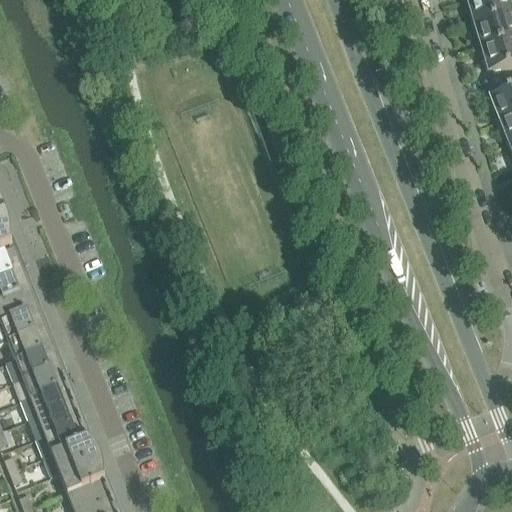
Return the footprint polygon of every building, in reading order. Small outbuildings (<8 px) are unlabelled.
[(480,0),(467,4),(474,29),(511,17),(511,16),(511,17),(506,0),(480,0)] [(511,17),(474,29),(482,53),(511,43),(511,17)] [(511,43),(482,53),(489,78),(511,70),(511,43)] [(500,126),(511,120),(511,93),(509,94),(490,102),(500,126)] [(511,120),(500,126),(509,149),(511,148),(511,120)] [(2,209),(0,209),(0,231),(10,228),(8,223),(7,218),(5,214),(2,209)] [(10,228),(0,231),(0,254),(13,250),(12,249),(12,246),(12,242),(12,238),(11,235),(11,231),(10,228)] [(0,284),(23,276),(20,269),(21,265),(20,262),(18,259),(16,258),(15,256),(0,261),(0,284)] [(0,306),(30,295),(27,288),(28,284),(28,281),(26,278),(23,277),(23,276),(0,284),(0,306)] [(30,295),(0,306),(0,327),(0,328),(38,313),(35,307),(36,303),(35,300),(33,297),(30,295)] [(38,313),(0,328),(8,347),(45,332),(42,326),(43,322),(43,319),(41,316),(38,314),(38,313)] [(45,332),(8,347),(15,366),(52,351),(50,345),(51,341),(50,338),(48,335),(45,333),(45,332)] [(52,351),(15,366),(23,385),(60,370),(57,364),(58,360),(58,357),(56,354),(53,352),(52,351)] [(60,370),(23,385),(14,389),(21,408),(30,404),(67,389),(65,383),(66,379),(65,376),(63,373),(60,371),(60,370)] [(67,389),(30,404),(38,423),(75,408),(72,401),(73,398),(73,395),(71,392),(68,390),(67,389)] [(75,408),(38,423),(45,442),(82,427),(80,420),(81,417),(80,414),(78,411),(75,409),(75,408)] [(82,427),(45,442),(36,446),(43,465),(53,461),(90,446),(89,444),(87,439),(88,436),(87,433),(86,430),(83,428),(82,427)] [(3,436),(0,437),(0,452),(8,449),(3,436)] [(90,446),(53,461),(43,465),(51,484),(60,480),(102,464),(101,461),(99,458),(97,455),(95,452),(93,449),(90,446)] [(9,478),(18,474),(13,462),(4,466),(9,478)] [(102,464),(60,480),(68,500),(105,485),(105,481),(105,477),(105,474),(104,470),(103,467),(102,464)] [(18,474),(9,478),(14,491),(23,487),(18,474)] [(9,496),(4,484),(0,485),(0,496),(1,499),(9,496)] [(105,485),(68,500),(72,511),(91,511),(112,504),(112,503),(113,499),(112,496),(110,493),(108,492),(105,485)] [(22,511),(32,511),(28,500),(19,504),(22,511)]
